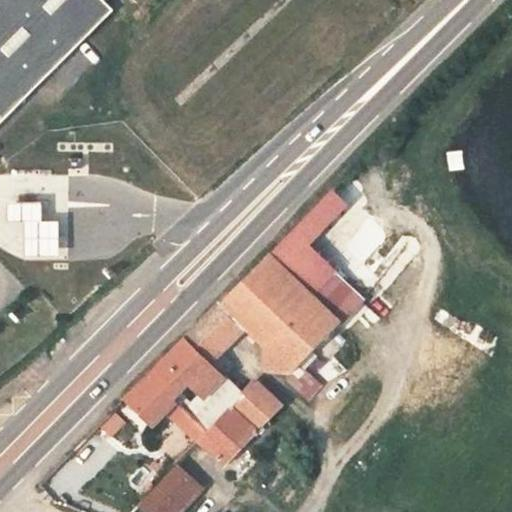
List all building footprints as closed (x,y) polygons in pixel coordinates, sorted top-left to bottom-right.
[(0,0),(0,124),(114,8),(105,0),(0,0)] [(224,323),(297,390),(317,367),(264,314),(303,274),(287,259),(224,323)] [(248,440),(297,390),(224,323),(176,370),(201,395),(223,416),(220,437),(248,440)] [(197,460),(166,430),(201,395),(176,370),(80,467),(107,495),(131,471),(161,500),(176,484),(197,460)] [(176,484),(204,510),(239,474),(210,447),(197,460),(176,484)] [(158,511),(202,511),(204,510),(176,484),(161,500),(154,508),(158,511)]
